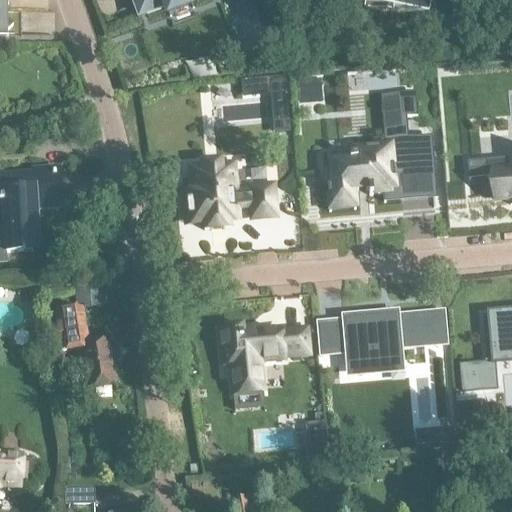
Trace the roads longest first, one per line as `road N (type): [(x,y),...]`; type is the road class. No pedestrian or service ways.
road 1 (residential): [(511,251),(138,286)]
road 2 (residential): [(138,286),(110,125),(65,0)]
road 3 (residential): [(171,511),(138,286)]
